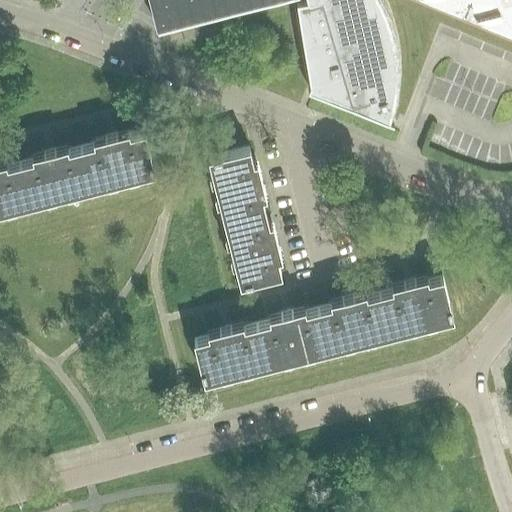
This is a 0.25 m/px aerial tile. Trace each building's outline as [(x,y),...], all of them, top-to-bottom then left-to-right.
[(149,0),(156,27),(157,27),(157,26),(257,0),(296,0),(310,81),(307,86),(392,120),(393,119),(388,116),(390,107),(392,97),(394,87),(395,77),(395,67),(394,57),(393,47),(392,37),(390,29),(388,22),(385,14),(382,7),(379,0),(149,0)] [(511,0),(420,0),(511,38),(511,0)] [(150,157),(143,128),(134,131),(129,132),(117,135),(116,130),(114,131),(115,132),(110,134),(106,135),(105,133),(103,133),(105,138),(93,141),(89,142),(82,144),(92,183),(121,176),(153,167),(152,163),(153,163),(151,156),(150,157)] [(92,183),(82,144),(73,146),(69,147),(56,151),(55,146),(53,147),(54,148),(49,150),(44,151),(44,149),(42,150),(43,154),(32,157),(28,158),(19,160),(29,200),(30,199),(60,192),(92,183)] [(213,153),(209,154),(217,186),(224,216),(263,206),(261,198),(257,182),(261,181),(261,179),(259,180),(257,175),(256,171),(258,171),(258,169),(254,170),(250,154),(249,153),(247,145),(220,152),(219,151),(213,152),(213,153)] [(0,207),(29,200),(19,160),(12,162),(8,163),(0,165),(0,207)] [(224,216),(224,217),(232,248),(240,280),(245,279),(245,280),(251,278),(251,277),(279,270),(276,261),(272,244),(276,243),(276,241),(274,242),(272,233),(274,232),(273,230),(269,231),(265,215),(263,206),(224,216)] [(388,287),(379,290),(389,329),(390,329),(420,321),(451,313),(450,308),(451,308),(449,301),(448,301),(441,274),(432,276),(428,277),(416,280),(414,275),(413,276),(414,277),(410,278),(404,280),(404,278),(403,278),(404,283),(391,287),(388,287)] [(317,305),(327,344),(357,337),(389,329),(379,290),(371,292),(367,293),(354,296),(353,291),(351,291),(351,293),(347,294),(342,296),(342,294),(340,294),(342,299),(330,302),(326,303),(317,305)] [(256,321),(265,360),(296,352),(327,344),(317,305),(309,307),(306,308),(292,312),(291,306),(290,307),(290,309),(286,310),(281,311),(280,309),(279,309),(280,315),(269,317),(265,318),(256,321)] [(203,371),(204,375),(235,367),(265,360),(256,321),(248,323),(244,324),(231,327),(230,322),(228,322),(229,324),(220,327),(219,325),(218,325),(219,330),(208,333),(204,334),(194,337),(201,365),(200,365),(202,371),(203,371)]
